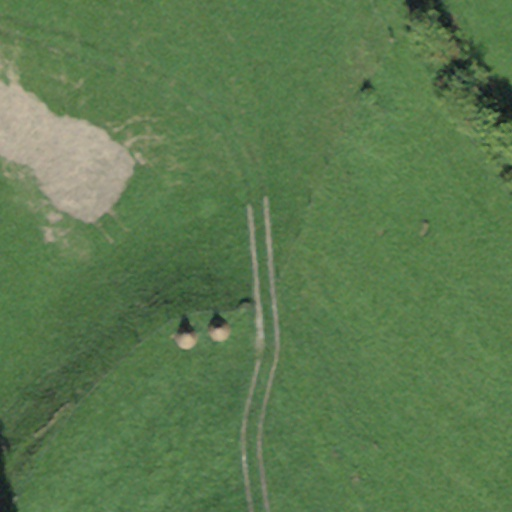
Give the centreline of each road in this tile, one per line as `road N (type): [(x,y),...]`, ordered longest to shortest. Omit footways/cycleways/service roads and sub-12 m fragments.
road 1 (track): [(260,511),(251,446),(267,338),(254,174),(224,127),(157,78),(0,30)]
road 2 (track): [(357,511),(267,351)]
